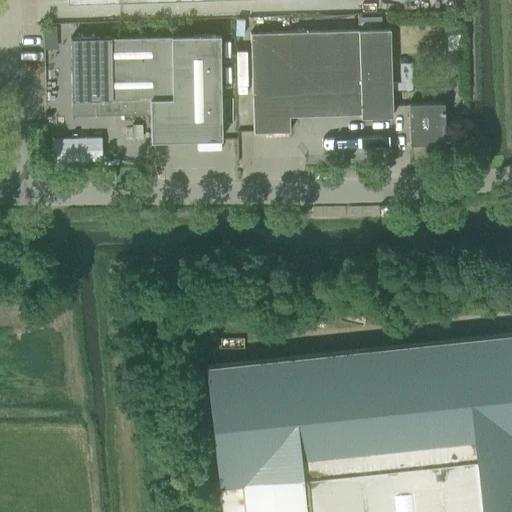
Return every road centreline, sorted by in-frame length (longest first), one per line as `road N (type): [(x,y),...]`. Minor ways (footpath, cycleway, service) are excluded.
road 1 (unclassified): [(15,191),(511,181)]
road 2 (unclassified): [(15,191),(8,0)]
